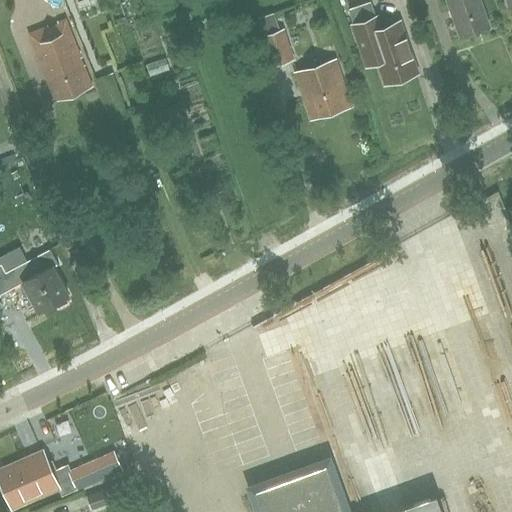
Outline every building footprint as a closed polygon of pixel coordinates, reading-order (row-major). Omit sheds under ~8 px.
[(447,0),(451,10),(450,12),(451,17),(454,17),(461,36),(489,25),(479,0),(447,0)] [(218,27),(227,24),(223,14),(214,17),(218,27)] [(399,21),(380,28),(377,16),(365,20),(350,25),(365,69),(380,64),(386,82),(417,72),(399,21)] [(29,34),(54,101),(90,86),(65,20),(58,23),(60,27),(49,31),(48,26),(29,34)] [(273,67),(295,59),(284,28),(261,36),(273,67)] [(312,118),(350,105),(335,59),(296,72),(312,118)] [(129,117),(125,105),(118,87),(103,92),(114,127),(127,122),(125,117),(129,117)] [(6,273),(1,264),(0,265),(0,294),(23,282),(39,311),(55,302),(58,307),(68,301),(65,296),(69,294),(53,266),(58,263),(51,248),(6,273)] [(215,437),(228,432),(208,385),(195,390),(215,437)] [(43,452),(0,470),(0,479),(12,506),(58,486),(62,496),(93,483),(85,465),(71,471),(68,465),(52,472),(43,452)] [(85,465),(93,483),(122,470),(114,452),(85,465)] [(441,511),(436,495),(387,511),(346,511),(330,467),(254,496),(260,511),(441,511)] [(86,497),(91,510),(131,495),(126,482),(86,497)]
